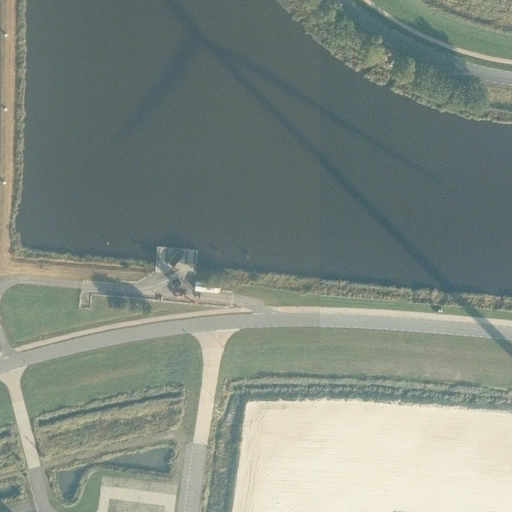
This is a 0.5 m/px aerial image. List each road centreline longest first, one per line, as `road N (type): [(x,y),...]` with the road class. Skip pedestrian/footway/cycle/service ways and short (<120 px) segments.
road 1 (tertiary): [(511,334),(269,317),(147,331),(0,365)]
road 2 (tertiary): [(511,78),(426,55),(342,0)]
